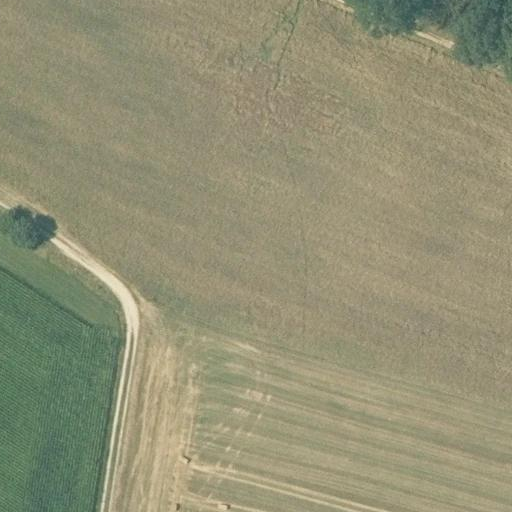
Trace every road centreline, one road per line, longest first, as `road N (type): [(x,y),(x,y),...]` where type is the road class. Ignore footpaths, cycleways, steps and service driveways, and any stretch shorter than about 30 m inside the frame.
road 1 (track): [(0,208),(88,269),(127,308),(129,357),(106,511)]
road 2 (track): [(341,0),(511,73)]
